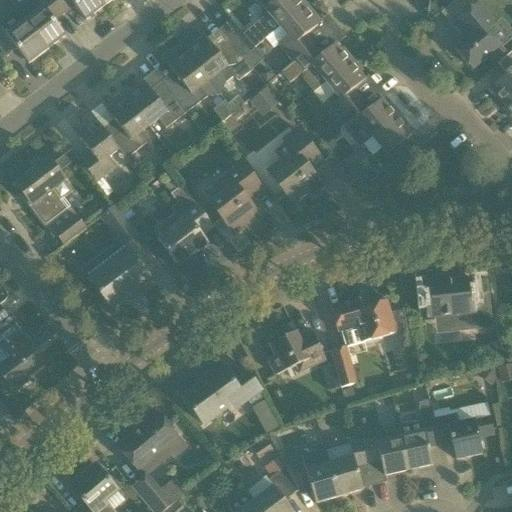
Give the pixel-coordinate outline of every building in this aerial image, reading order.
[(54,22),(64,14),(53,0),(40,0),(37,2),(35,0),(30,0),(16,11),(25,22),(47,51),(65,37),(54,22)] [(53,0),(64,14),(74,6),(85,21),(104,7),(98,0),(53,0)] [(262,0),(259,4),(268,15),(259,24),(243,36),(254,49),(264,40),(269,36),(306,6),(300,0),(276,0),(274,2),(272,0),(262,0)] [(458,0),(468,11),(453,24),(466,39),(453,49),(471,71),(501,46),(489,32),(497,25),(478,2),(477,3),(474,0),(458,0)] [(307,35),(321,24),(306,6),(269,36),(265,40),(273,49),(277,45),(293,64),(315,45),(307,35)] [(0,26),(2,29),(0,30),(0,49),(7,58),(17,50),(28,65),(47,51),(25,22),(16,11),(0,23),(0,26)] [(230,22),(219,30),(230,43),(243,59),(254,49),(243,36),(231,21),(230,22)] [(252,70),(243,59),(230,43),(217,54),(204,37),(186,51),(209,81),(219,74),(226,83),(235,77),(238,81),(252,70)] [(315,45),(293,64),(281,73),(290,83),(301,73),(303,75),(304,82),(313,93),(325,83),(352,61),(342,49),(340,51),(334,45),(323,54),(315,45)] [(173,74),(180,82),(168,91),(186,114),(207,98),(221,96),(209,81),(186,51),(167,65),(173,74)] [(497,97),(504,106),(511,99),(511,52),(497,65),(505,75),(487,89),(495,99),(497,97)] [(325,102),(339,119),(362,99),(354,90),(364,81),(359,75),(362,73),(352,61),(325,83),(335,95),(325,102)] [(259,75),(266,84),(275,77),(271,72),(264,71),(259,75)] [(125,97),(149,127),(158,120),(165,130),(186,114),(168,91),(157,100),(144,83),(125,97)] [(250,103),(263,118),(280,103),(267,88),(250,103)] [(120,129),(108,138),(118,151),(126,160),(146,144),(139,135),(149,127),(125,97),(107,112),(120,129)] [(362,99),(339,119),(340,120),(344,125),(353,135),(362,127),(371,139),(398,116),(388,105),(386,107),(381,100),(370,109),(362,99)] [(401,145),(411,136),(405,130),(408,128),(398,116),(371,139),(381,150),(372,157),(387,176),(410,156),(401,145)] [(336,123),(325,132),(333,141),(339,135),(339,133),(340,128),(344,125),(340,120),(336,123)] [(79,162),(95,184),(101,179),(115,168),(108,158),(118,151),(108,138),(97,123),(88,130),(86,128),(76,135),(90,154),(79,162)] [(282,162),(268,173),(294,206),(307,196),(311,201),(324,191),(311,174),(323,164),(297,131),(283,141),(287,145),(276,154),(282,162)] [(174,160),(182,154),(179,150),(173,149),(168,153),(174,160)] [(65,181),(58,172),(52,165),(49,160),(44,164),(42,161),(32,169),(34,172),(15,186),(22,194),(26,200),(24,202),(29,208),(31,206),(46,225),(43,227),(51,237),(54,234),(72,221),(59,203),(64,200),(73,193),(65,181)] [(223,194),(209,204),(232,234),(236,231),(238,233),(249,225),(247,223),(257,215),(242,197),(258,185),(242,164),(216,184),(223,194)] [(355,167),(344,176),(352,185),(363,177),(355,167)] [(174,177),(164,184),(172,195),(182,187),(174,177)] [(101,179),(95,184),(106,198),(112,193),(101,179)] [(196,206),(182,187),(172,195),(171,195),(178,204),(170,209),(174,214),(163,223),(161,223),(158,225),(156,227),(154,229),(154,233),(155,235),(156,237),(158,240),(157,240),(177,267),(208,244),(202,236),(213,228),(196,206)] [(123,246),(136,236),(115,208),(101,218),(123,246)] [(54,234),(56,237),(62,245),(83,229),(75,218),(72,221),(54,234)] [(153,283),(129,250),(89,281),(111,308),(135,290),(139,294),(153,283)] [(488,295),(473,296),(472,280),(444,283),(444,278),(423,280),(427,319),(434,318),(459,316),(461,332),(492,329),(488,295)] [(362,343),(395,334),(386,301),(369,306),(366,296),(365,296),(366,299),(331,309),(337,333),(341,332),(345,348),(362,343)] [(0,350),(0,375),(11,391),(16,387),(18,390),(28,382),(26,380),(45,365),(34,351),(37,349),(32,343),(30,344),(16,326),(17,325),(10,315),(6,318),(0,309),(0,348),(1,350),(0,350)] [(309,369),(325,361),(312,332),(298,339),(295,333),(291,325),(272,335),(275,343),(269,346),(274,357),(267,360),(275,378),(296,368),(294,364),(305,359),(309,369)] [(488,345),(489,363),(505,362),(504,344),(488,345)] [(331,352),(334,365),(335,371),(340,389),(343,389),(351,387),(354,386),(350,368),(347,358),(345,348),(331,352)] [(183,398),(203,426),(227,409),(230,413),(261,391),(245,370),(231,380),(220,364),(205,375),(208,379),(183,398)] [(511,366),(497,370),(501,384),(511,380),(511,366)] [(477,376),(491,387),(495,381),(493,368),(481,371),(477,376)] [(401,438),(408,472),(432,466),(428,449),(440,446),(434,420),(430,401),(419,404),(418,411),(421,423),(399,428),(401,438)] [(116,448),(138,474),(167,449),(175,458),(187,448),(158,413),(116,448)] [(434,420),(440,446),(451,444),(455,461),(482,455),(479,441),(495,437),(491,418),(458,426),(456,416),(434,420)] [(276,421),(262,428),(266,436),(280,429),(276,421)] [(384,477),(408,472),(401,438),(389,440),(379,425),(361,431),(364,441),(369,466),(381,464),(384,477)] [(266,441),(253,451),(260,460),(273,450),(266,441)] [(349,444),(326,451),(325,451),(339,498),(362,491),(356,469),(369,466),(364,441),(349,444)] [(325,451),(326,451),(325,450),(302,457),(304,464),(284,469),(296,493),(310,489),(315,505),(339,498),(325,451)] [(282,471),(284,469),(277,460),(271,464),(278,473),(282,471)] [(112,511),(104,503),(117,492),(95,466),(70,487),(85,506),(77,511),(112,511)] [(278,473),(268,481),(273,488),(254,502),(261,511),(291,511),(284,502),(296,493),(284,469),(282,471),(278,473)] [(160,491),(147,476),(147,475),(143,479),(139,482),(131,489),(150,511),(164,511),(186,494),(174,480),(160,491)] [(246,492),(227,507),(219,511),(261,511),(254,502),(253,502),(246,492)]
